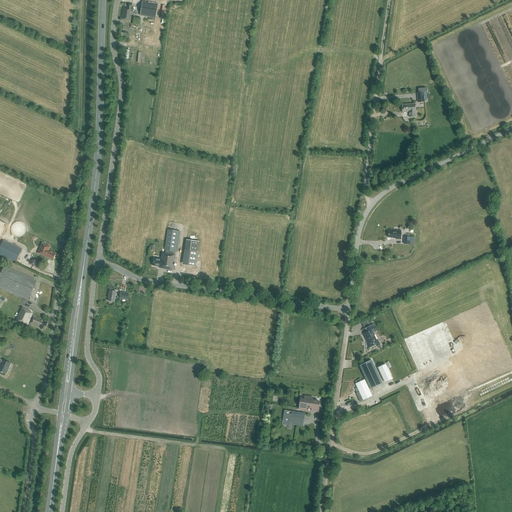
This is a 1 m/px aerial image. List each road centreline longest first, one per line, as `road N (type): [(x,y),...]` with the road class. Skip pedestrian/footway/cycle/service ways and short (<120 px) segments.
road 1 (primary): [(81,279),(97,152),(102,0)]
road 2 (unclassified): [(97,263),(122,86),(113,45),(116,0)]
road 3 (unclassified): [(348,310),(141,280),(97,263)]
road 4 (unclassified): [(371,204),(364,190),(389,0)]
road 5 (unclassified): [(320,511),(348,310)]
road 6 (unclassified): [(371,204),(511,128)]
road 7 (unclassified): [(98,395),(99,375),(86,350),(97,263)]
